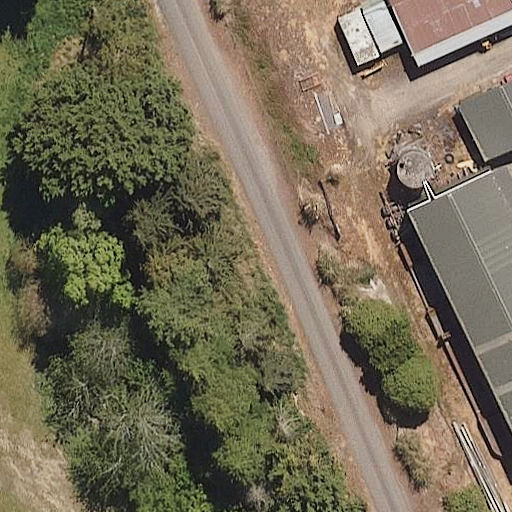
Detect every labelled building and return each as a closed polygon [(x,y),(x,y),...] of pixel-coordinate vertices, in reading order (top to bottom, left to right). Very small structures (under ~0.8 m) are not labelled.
[(386,0),(382,0),(361,10),(380,50),(405,39),(386,0)] [(510,0),(407,0),(427,40),(510,0)] [(380,50),(361,10),(360,8),(338,18),(359,63),(381,53),(380,50)] [(511,131),(511,59),(481,74),(510,133),(511,131)] [(511,168),(497,138),(410,179),(511,391),(511,168)]
